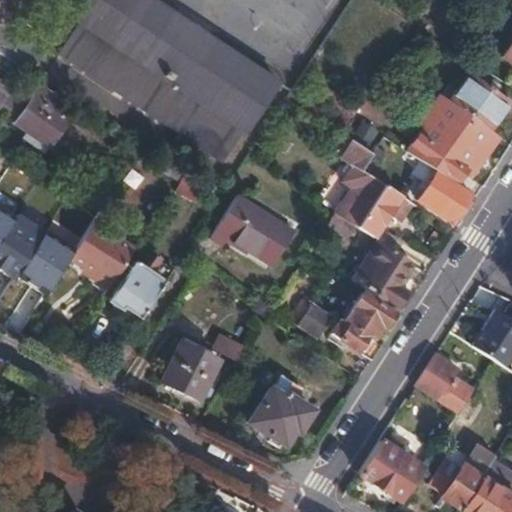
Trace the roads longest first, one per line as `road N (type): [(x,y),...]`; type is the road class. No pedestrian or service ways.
road 1 (residential): [(309,507),(511,193)]
road 2 (residential): [(0,361),(309,507)]
